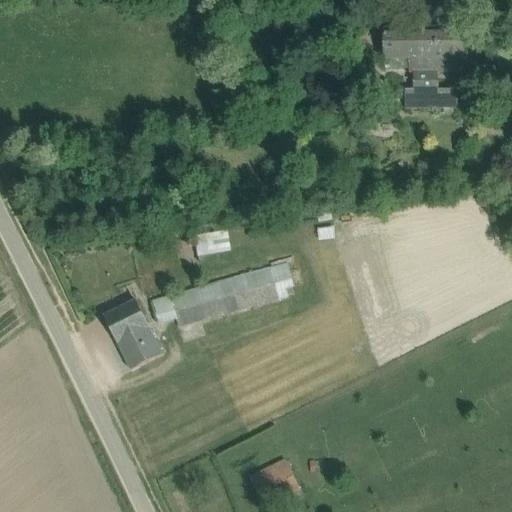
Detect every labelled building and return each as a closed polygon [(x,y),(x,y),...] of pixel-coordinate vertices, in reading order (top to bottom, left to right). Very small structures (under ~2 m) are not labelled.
[(385,30),(385,58),(412,58),(412,73),(415,73),(414,91),(405,91),(405,110),(459,110),(459,91),(438,91),(438,73),(466,73),(465,29),(385,30)] [(344,87),(312,89),(313,123),(346,121),(344,87)] [(201,233),(204,254),(231,251),(229,230),(201,233)] [(180,328),(288,299),(285,291),(294,288),(288,265),(171,296),(180,328)] [(163,356),(136,302),(105,317),(118,345),(119,345),(132,371),(163,356)] [(300,490),(286,462),(269,471),(251,479),(264,508),(282,499),(300,490)]
